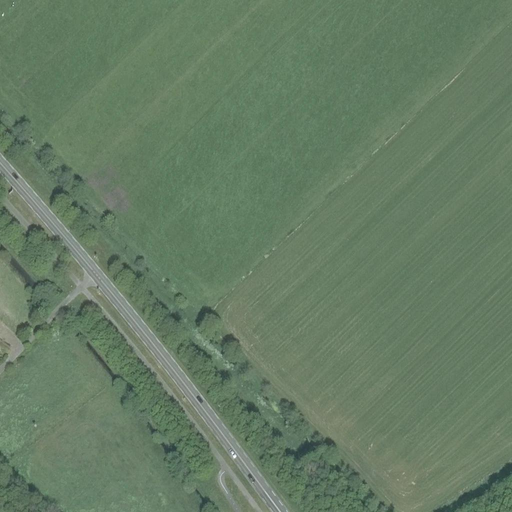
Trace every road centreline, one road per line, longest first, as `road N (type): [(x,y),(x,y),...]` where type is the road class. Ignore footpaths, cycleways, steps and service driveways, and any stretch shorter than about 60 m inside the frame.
road 1 (primary): [(280,511),(0,164)]
road 2 (unclassified): [(0,196),(80,288)]
